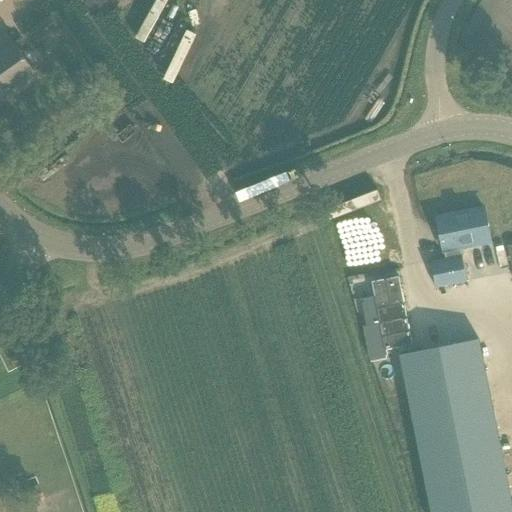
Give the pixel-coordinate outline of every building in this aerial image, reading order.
[(38,20),(62,2),(60,0),(29,0),(26,2),(38,20)] [(0,97),(35,72),(24,56),(6,33),(0,37),(0,97)] [(160,158),(175,150),(139,85),(124,93),(160,158)] [(385,268),(365,204),(325,217),(350,296),(368,290),(363,275),(385,268)] [(430,262),(434,282),(436,287),(466,282),(459,249),(490,243),(486,227),(483,208),(482,208),(482,210),(457,215),(457,213),(437,217),(446,259),(430,262)] [(378,343),(404,336),(393,294),(352,304),(357,327),(373,323),(378,343)] [(399,354),(430,511),(511,511),(511,501),(479,338),(414,351),(399,354)] [(12,365),(36,353),(28,339),(5,351),(12,365)] [(0,447),(15,439),(34,429),(26,415),(12,423),(4,409),(0,411),(0,447)] [(37,485),(19,492),(24,506),(42,499),(37,485)]
